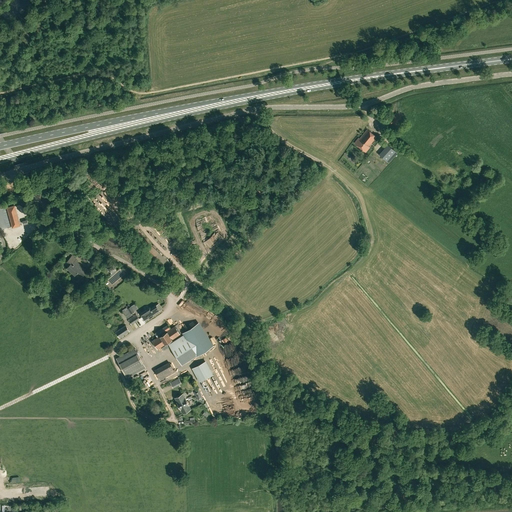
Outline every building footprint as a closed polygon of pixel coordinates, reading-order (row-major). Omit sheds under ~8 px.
[(387,117),(389,121),(392,127),(403,122),(398,112),(387,117)] [(377,137),(368,129),(360,139),(359,138),(355,143),(366,152),(370,147),(369,146),(377,137)] [(13,227),(19,225),(14,206),(8,208),(13,227)] [(136,244),(161,267),(167,261),(142,237),(136,244)] [(69,265),(67,267),(75,275),(78,272),(82,276),(87,271),(82,266),(82,267),(76,262),(77,261),(76,260),(72,256),(66,262),(69,265)] [(111,264),(107,267),(112,273),(111,274),(112,275),(117,271),(111,264)] [(145,320),(162,309),(158,304),(151,309),(150,307),(141,313),(145,320)] [(126,317),(135,311),(132,306),(130,306),(127,308),(127,307),(122,310),(126,317)] [(140,319),(136,314),(128,319),(131,325),(140,319)] [(169,344),(182,365),(214,344),(199,321),(182,332),(184,335),(169,344)] [(126,325),(116,332),(119,337),(129,330),(126,325)] [(152,341),(157,349),(180,334),(175,326),(165,332),(164,332),(170,328),(168,325),(155,333),(157,337),(162,334),(152,341)] [(145,367),(135,349),(117,358),(127,376),(145,367)] [(213,374),(206,360),(192,368),(199,382),(213,374)] [(155,370),(160,380),(175,372),(170,362),(155,370)] [(175,398),(179,405),(187,401),(183,394),(175,398)] [(190,409),(187,401),(179,405),(183,413),(190,409)]
